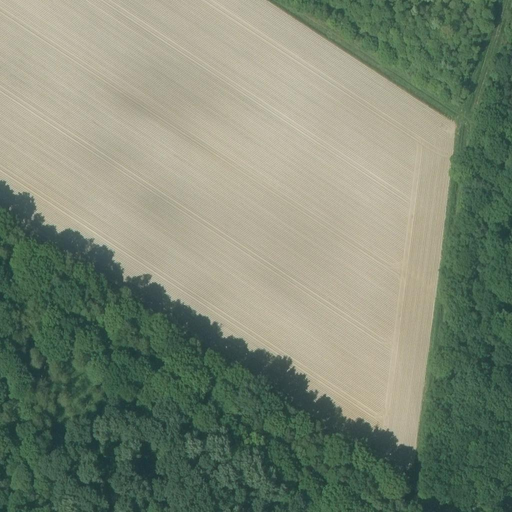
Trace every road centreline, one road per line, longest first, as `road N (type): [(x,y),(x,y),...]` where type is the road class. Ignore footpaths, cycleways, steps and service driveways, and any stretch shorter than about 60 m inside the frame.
road 1 (track): [(0,242),(409,511)]
road 2 (track): [(0,302),(318,511)]
road 3 (track): [(503,0),(465,119)]
